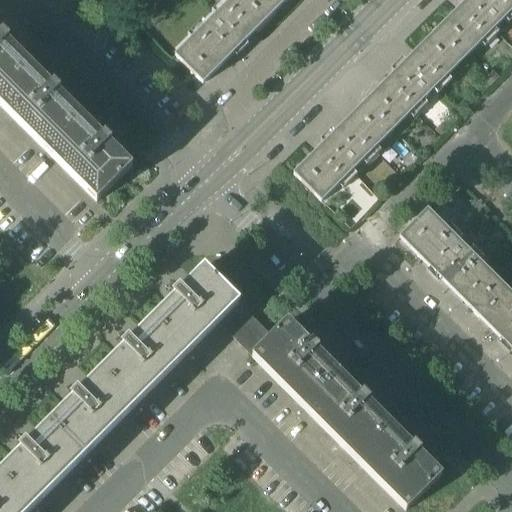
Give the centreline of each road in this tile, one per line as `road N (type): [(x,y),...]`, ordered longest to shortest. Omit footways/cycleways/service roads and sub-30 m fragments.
road 1 (residential): [(511,491),(207,183)]
road 2 (residential): [(97,511),(217,396),(335,511)]
road 3 (tertiary): [(207,183),(390,0)]
road 4 (residential): [(207,183),(26,0)]
road 5 (residential): [(511,400),(358,247)]
road 6 (tertiary): [(0,387),(110,278)]
road 7 (residential): [(0,171),(110,278)]
road 8 (tertiary): [(110,278),(207,183)]
